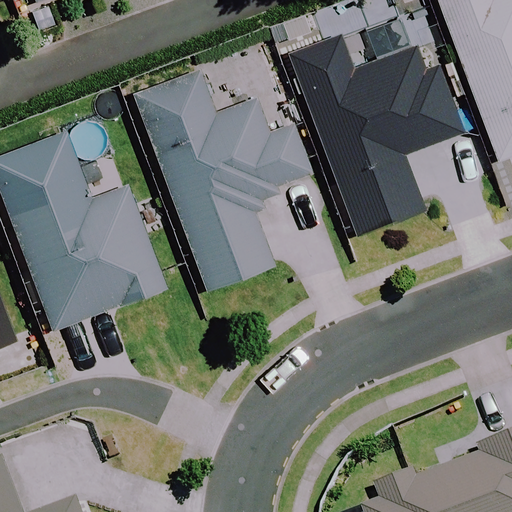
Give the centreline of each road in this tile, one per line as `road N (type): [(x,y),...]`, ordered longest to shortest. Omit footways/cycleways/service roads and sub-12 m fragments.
road 1 (residential): [(241,511),(263,433),(358,345),(511,288)]
road 2 (residential): [(255,0),(0,96)]
